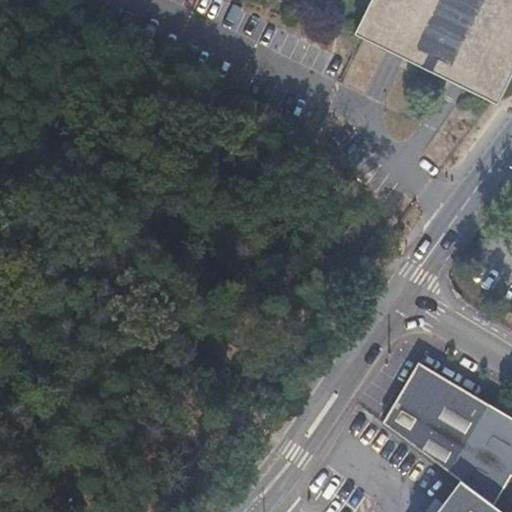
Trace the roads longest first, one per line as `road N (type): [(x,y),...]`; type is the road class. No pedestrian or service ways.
road 1 (secondary): [(404,296),(247,511)]
road 2 (residential): [(404,296),(511,140)]
road 3 (secondary): [(511,361),(404,296)]
